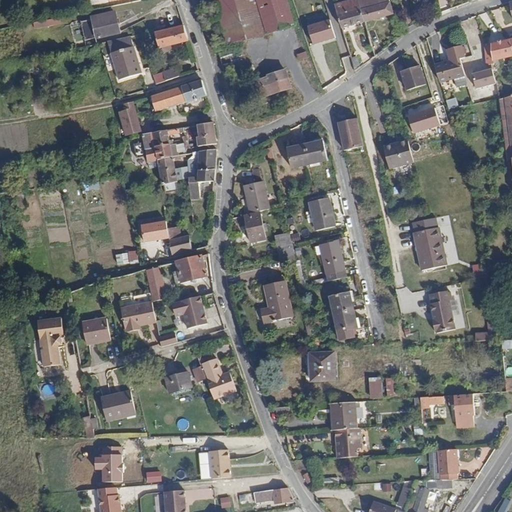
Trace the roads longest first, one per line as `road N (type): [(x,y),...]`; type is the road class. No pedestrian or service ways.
road 1 (residential): [(327,102),(380,341)]
road 2 (track): [(218,247),(90,282),(0,319)]
road 3 (residential): [(500,0),(396,50),(327,102)]
road 4 (residential): [(234,331),(287,471),(312,511)]
road 5 (residential): [(228,147),(218,269),(234,331)]
road 6 (residential): [(85,373),(234,331)]
road 7 (residential): [(185,0),(228,147)]
